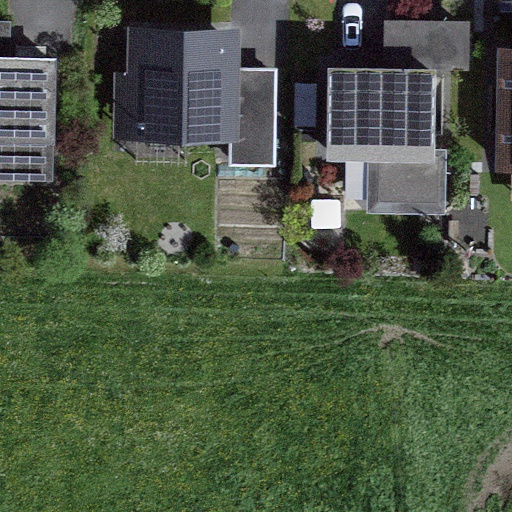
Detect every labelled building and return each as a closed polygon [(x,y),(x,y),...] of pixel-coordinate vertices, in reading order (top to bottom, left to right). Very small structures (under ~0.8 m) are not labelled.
[(0,137),(47,138),(49,60),(4,60),(4,25),(0,24),(0,137)] [(460,27),(436,27),(436,58),(460,59),(460,27)] [(135,36),(133,130),(225,131),(226,67),(220,67),(220,38),(135,36)] [(511,52),(500,53),(498,165),(511,165),(511,52)] [(428,72),(328,70),(327,154),(427,156),(428,72)]
